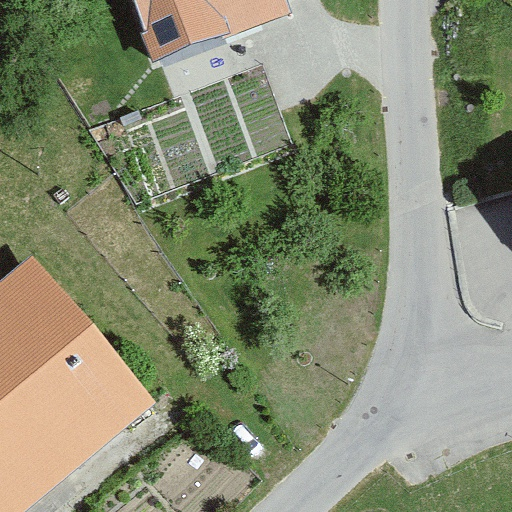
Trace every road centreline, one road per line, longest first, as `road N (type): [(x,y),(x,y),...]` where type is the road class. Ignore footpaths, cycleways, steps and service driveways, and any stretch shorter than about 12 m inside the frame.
road 1 (residential): [(412,377),(413,0)]
road 2 (residential): [(286,511),(412,377)]
